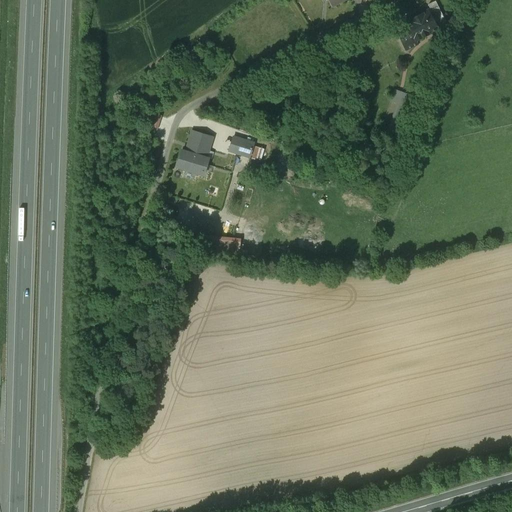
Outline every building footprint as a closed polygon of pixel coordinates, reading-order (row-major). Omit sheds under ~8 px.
[(431,10),(428,11),(437,30),(447,25),(436,1),(428,5),(431,10)] [(409,30),(398,35),(406,51),(418,45),(415,41),(437,30),(428,11),(406,22),(409,30)] [(366,64),(352,69),(354,78),(368,73),(366,64)] [(414,98),(403,94),(389,131),(400,135),(414,98)] [(148,113),(143,127),(155,130),(159,116),(148,113)] [(180,149),(176,164),(200,171),(210,137),(190,131),(184,150),(180,149)] [(232,135),(228,150),(248,155),(252,141),(232,135)]
